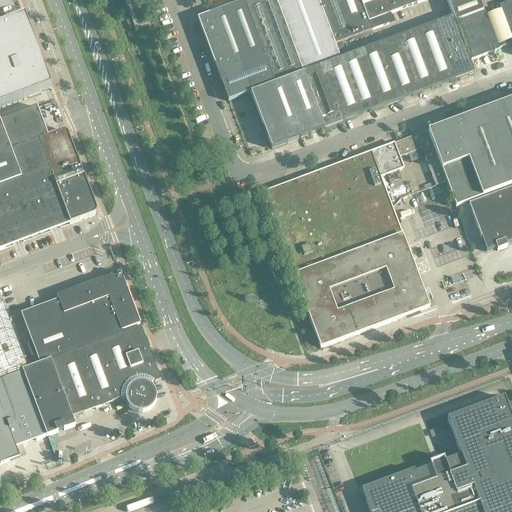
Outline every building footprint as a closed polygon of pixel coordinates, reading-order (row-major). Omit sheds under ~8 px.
[(274,0),(249,0),(244,2),(274,84),(302,74),(274,0)] [(317,0),(274,0),(302,74),(303,74),(321,67),(340,60),(337,50),(317,0)] [(317,0),(337,50),(342,48),(340,42),(371,31),(368,22),(359,0),(317,0)] [(359,0),(368,22),(390,14),(428,0),(359,0)] [(478,0),(446,0),(455,23),(456,22),(483,12),(478,0)] [(505,4),(499,6),(501,11),(511,41),(511,1),(505,4)] [(198,20),(228,101),(250,93),(274,84),(244,2),(198,20)] [(456,22),(471,61),(499,50),(499,49),(511,44),(511,41),(501,11),(486,16),(485,12),(483,12),(456,22)] [(392,21),(390,14),(368,22),(371,31),(388,24),(388,23),(392,21)] [(452,18),(433,25),(454,81),(473,74),(452,18)] [(0,108),(51,90),(24,19),(0,27),(0,108)] [(433,25),(414,32),(436,88),(454,81),(433,25)] [(414,32),(388,42),(409,98),(436,88),(414,32)] [(388,42),(358,53),(379,109),(409,98),(388,42)] [(340,60),(321,67),(342,123),(379,109),(358,53),(340,60)] [(321,67),(303,74),(324,130),(342,123),(321,67)] [(302,74),(274,84),(250,93),(271,150),(321,131),(324,130),(303,74),(302,74)] [(511,101),(428,133),(456,207),(511,186),(511,101)] [(0,250),(5,249),(69,225),(95,215),(96,211),(97,211),(67,133),(63,131),(47,137),(37,108),(17,115),(0,121),(0,250)] [(427,132),(394,144),(399,158),(422,149),(436,186),(446,182),(427,132)] [(394,144),(262,194),(293,276),(401,236),(380,179),(404,170),(399,158),(394,144)] [(511,189),(469,206),(486,252),(496,249),(497,251),(507,248),(506,245),(511,242),(511,189)] [(401,236),(293,276),(321,349),(429,308),(401,236)] [(120,273),(57,297),(58,301),(64,316),(109,299),(122,335),(140,328),(120,273)] [(58,301),(21,315),(40,365),(51,361),(122,335),(109,299),(64,316),(58,301)] [(122,335),(51,361),(72,418),(121,399),(122,405),(127,403),(130,408),(133,411),(136,412),(140,413),(145,413),(149,411),(152,408),(154,405),(155,402),(156,399),(156,395),(155,393),(154,390),(152,388),(150,386),(153,383),(154,383),(160,381),(140,328),(122,335)] [(40,365),(22,372),(46,437),(75,426),(72,418),(51,361),(40,365)] [(0,381),(20,433),(11,437),(16,449),(46,437),(22,372),(15,375),(10,362),(1,365),(7,378),(0,381)] [(0,381),(0,464),(1,464),(19,458),(16,449),(11,437),(20,433),(0,381)] [(511,511),(511,419),(504,398),(472,410),(457,416),(447,420),(458,449),(460,454),(461,456),(445,462),(444,459),(444,458),(439,460),(439,461),(434,463),(433,462),(429,464),(429,465),(430,465),(431,467),(430,468),(414,473),(414,471),(409,472),(405,474),(390,479),(361,490),(365,499),(365,500),(369,511),(511,511)]
